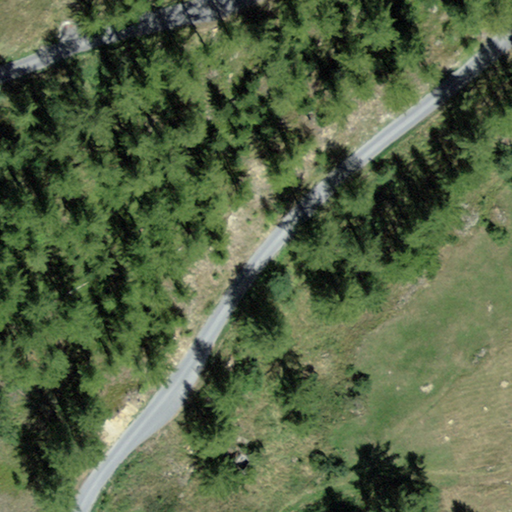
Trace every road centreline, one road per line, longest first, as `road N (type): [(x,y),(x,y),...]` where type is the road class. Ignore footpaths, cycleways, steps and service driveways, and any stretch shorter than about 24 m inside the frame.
road 1 (unclassified): [(511,31),(287,225),(79,511)]
road 2 (unclassified): [(0,76),(228,0)]
